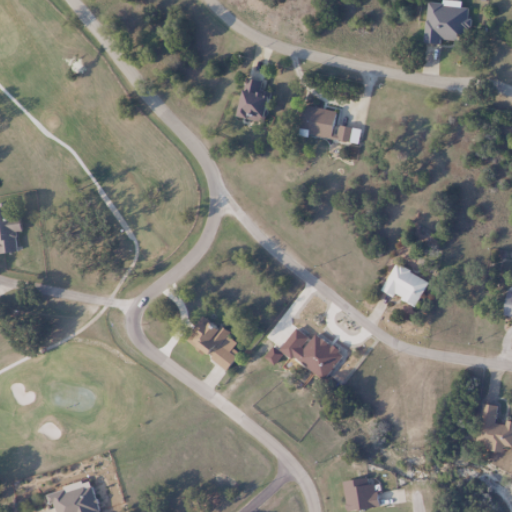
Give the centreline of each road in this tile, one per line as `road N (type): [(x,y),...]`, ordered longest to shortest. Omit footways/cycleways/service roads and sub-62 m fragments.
road 1 (residential): [(77,0),(143,91),(209,154),(219,177),(214,224),(139,299),(135,320),(164,353),(288,448),(320,511)]
road 2 (residential): [(511,368),(393,340),(351,318),(221,197)]
road 3 (residential): [(211,0),(235,19),(345,59),(511,86)]
road 4 (residential): [(133,308),(0,280)]
